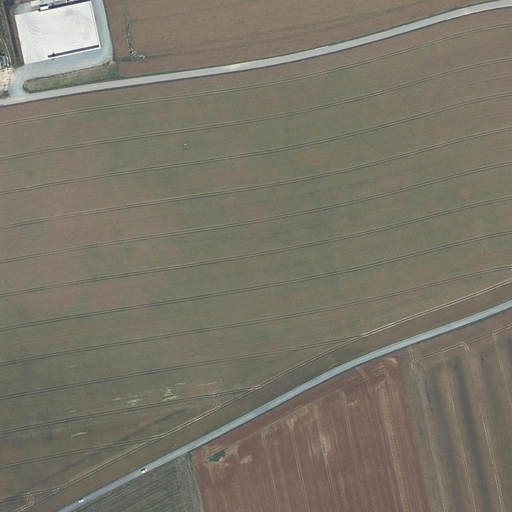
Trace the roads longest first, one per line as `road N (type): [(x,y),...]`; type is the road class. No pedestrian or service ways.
road 1 (unclassified): [(511,1),(277,60),(0,102)]
road 2 (tertiary): [(65,511),(365,358),(511,304)]
